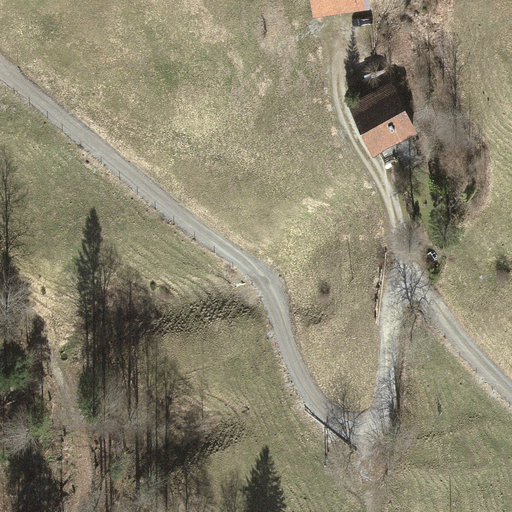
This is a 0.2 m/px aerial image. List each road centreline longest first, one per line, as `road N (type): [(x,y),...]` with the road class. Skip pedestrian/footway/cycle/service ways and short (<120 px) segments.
road 1 (track): [(0,68),(243,264),(271,296),(291,363),(327,417),(365,432),(383,405),(400,285),(423,298),(511,393)]
road 2 (track): [(400,285),(385,187),(352,143),(332,33)]
